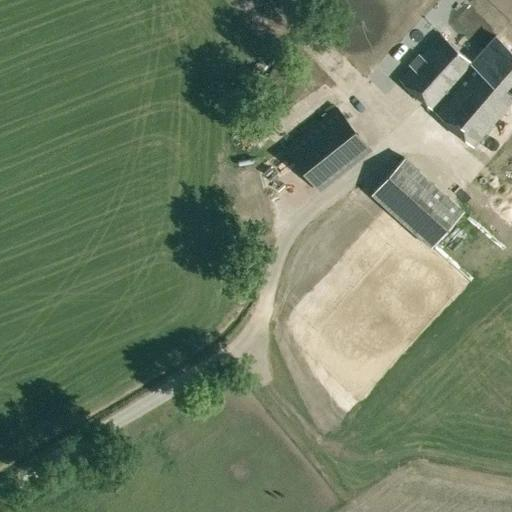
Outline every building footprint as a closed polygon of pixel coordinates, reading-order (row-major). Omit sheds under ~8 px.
[(400,19),(400,18),(400,17),(400,16),(400,15),(399,14),(399,13),(399,12),(399,11),(399,10),(398,10),(398,9),(398,8),(398,7),(397,7),(397,6),(396,5),(396,4),(395,3),(395,2),(394,2),(394,1),(393,0),(348,0),(349,0),(348,1),(348,2),(347,2),(347,3),(346,4),(346,5),(345,6),(345,7),(344,7),(344,8),(344,9),(344,10),(343,10),(343,11),(343,12),(343,13),(343,14),(342,15),(342,16),(342,17),(342,18),(342,19),(342,20),(342,21),(342,22),(342,23),(343,24),(343,25),(343,26),(343,27),(344,28),(344,29),(344,30),(345,30),(345,31),(345,32),(346,32),(346,33),(347,34),(347,35),(348,36),(349,37),(349,38),(350,38),(350,39),(351,39),(351,40),(352,40),(352,41),(353,41),(354,42),(355,43),(356,43),(357,44),(358,44),(358,45),(359,45),(360,45),(361,46),(362,46),(363,46),(364,46),(364,47),(365,47),(366,47),(367,47),(368,47),(369,47),(370,47),(371,47),(372,47),(373,47),(374,47),(375,47),(376,47),(377,47),(378,47),(378,46),(379,46),(380,46),(381,46),(382,45),(383,45),(384,45),(384,44),(385,44),(386,43),(387,43),(388,42),(389,41),(390,41),(390,40),(391,40),(391,39),(392,39),(392,38),(393,38),(393,37),(394,36),(395,35),(395,34),(396,33),(396,32),(397,32),(397,31),(397,30),(398,30),(398,29),(398,28),(399,27),(399,26),(399,25),(399,24),(399,23),(400,22),(400,21),(400,20),(400,19)] [(441,34),(400,79),(434,110),(475,65),(441,34)] [(475,65),(434,110),(472,146),(511,102),(511,50),(500,39),(475,65)] [(319,190),(370,150),(336,107),(285,148),(319,190)] [(403,157),(371,193),(430,246),(462,211),(403,157)]
